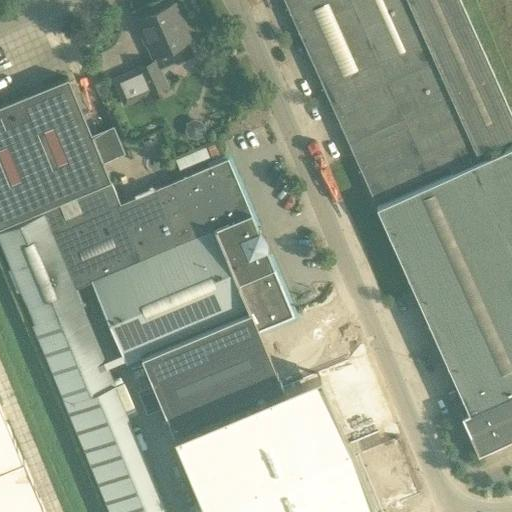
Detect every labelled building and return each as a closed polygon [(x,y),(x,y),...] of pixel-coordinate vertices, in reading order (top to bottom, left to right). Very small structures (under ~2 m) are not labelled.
[(448,165),(451,173),(472,163),(469,156),(511,136),(511,118),(458,0),(284,0),(374,199),(448,165)] [(152,57),(167,50),(172,62),(176,63),(190,57),(192,53),(187,41),(188,41),(172,5),(136,20),(152,57)] [(145,96),(168,87),(156,59),(134,69),(145,96)] [(66,79),(0,105),(0,242),(34,323),(34,324),(81,305),(74,287),(90,280),(124,362),(140,355),(151,382),(160,405),(172,433),(205,511),(377,511),(348,442),(318,371),(281,387),(272,364),(270,360),(270,359),(262,341),(262,340),(260,336),(259,334),(258,330),(293,315),(291,310),(265,249),(266,249),(258,229),(257,230),(250,213),(249,213),(226,158),(207,166),(118,203),(101,161),(90,135),(66,79)] [(511,145),(472,163),(451,173),(376,207),(468,412),(461,415),(478,453),(511,437),(511,145)] [(184,173),(211,163),(205,147),(178,157),(184,173)] [(0,469),(21,461),(0,408),(0,469)] [(155,485),(142,454),(94,473),(107,505),(155,485)] [(0,511),(42,511),(21,461),(0,469),(0,511)]
